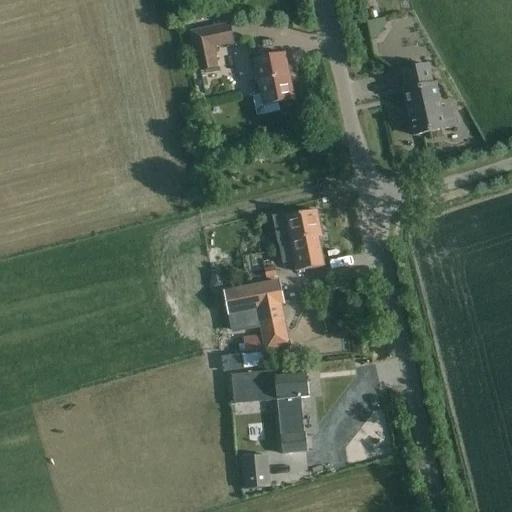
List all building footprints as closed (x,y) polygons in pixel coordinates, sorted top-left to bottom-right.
[(197,74),(217,70),(213,51),(233,46),(228,27),(189,35),(197,74)] [(256,117),(280,112),(278,105),(294,102),(284,56),(253,62),(260,96),(252,98),(256,117)] [(404,91),(414,136),(455,127),(451,107),(441,109),(435,84),(432,85),(428,65),(402,71),(407,90),(404,91)] [(285,263),(294,263),(295,273),(322,268),(317,240),(322,239),(317,214),(286,220),(290,242),(282,245),(285,263)] [(266,279),(276,278),(275,269),(264,271),(266,279)] [(281,305),(282,304),(278,281),(225,291),(230,315),(257,309),(260,326),(284,321),(281,305)] [(308,399),(306,374),(254,378),(255,389),(275,387),(279,437),(280,455),(305,453),(304,435),(303,435),(300,399),(308,399)] [(231,392),(242,390),(241,376),(230,377),(231,392)] [(266,456),(242,458),(245,490),(269,488),(266,456)]
